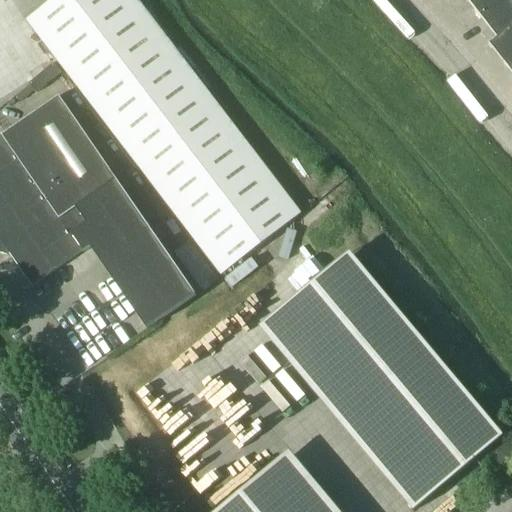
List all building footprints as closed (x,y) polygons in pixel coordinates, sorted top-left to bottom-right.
[(205,92),(134,0),(54,0),(26,22),(219,276),(299,215),(205,92)] [(511,0),(465,0),(496,38),(488,45),(511,75),(511,0)] [(36,94),(61,73),(53,64),(29,85),(36,94)] [(196,296),(58,97),(1,136),(0,137),(0,253),(4,254),(4,255),(7,255),(9,254),(32,286),(83,251),(84,253),(91,248),(146,329),(196,296)] [(416,511),(505,438),(351,254),(329,272),(260,330),(412,511),(416,511)] [(328,511),(280,455),(211,511),(328,511)] [(511,511),(511,489),(486,507),(488,511),(511,511)]
